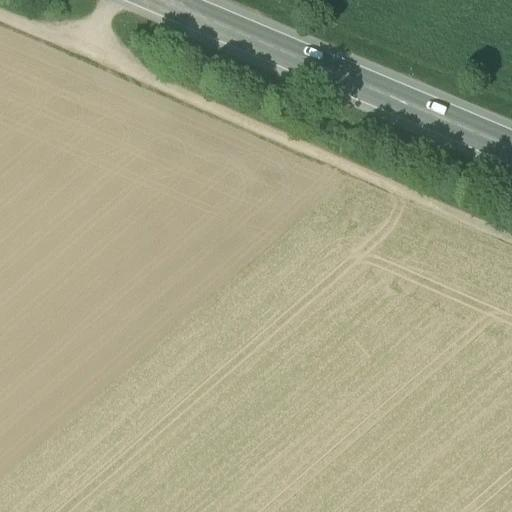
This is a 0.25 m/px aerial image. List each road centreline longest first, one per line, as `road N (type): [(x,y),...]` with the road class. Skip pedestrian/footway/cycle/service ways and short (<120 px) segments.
road 1 (track): [(511,242),(0,12)]
road 2 (secondary): [(152,0),(511,151)]
